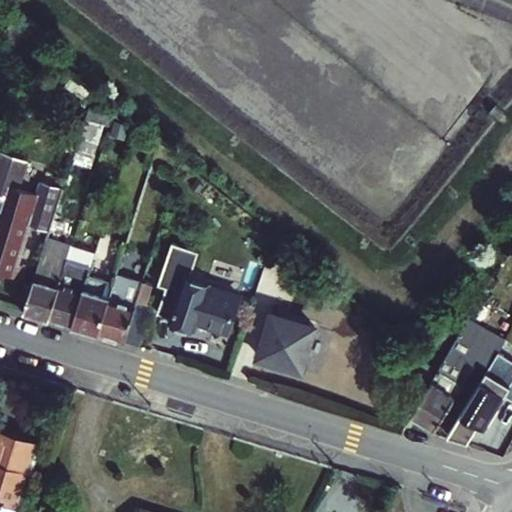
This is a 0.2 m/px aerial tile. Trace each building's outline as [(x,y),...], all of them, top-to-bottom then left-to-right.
[(85,134),(81,159),(95,161),(99,137),(85,134)] [(0,151),(0,272),(19,278),(24,264),(18,262),(30,224),(48,230),(61,187),(41,181),(37,193),(17,187),(25,160),(0,151)] [(47,317),(65,258),(70,244),(46,236),(23,310),(47,317)] [(167,284),(159,309),(172,314),(170,319),(193,326),(195,321),(225,331),(237,295),(190,279),(200,248),(173,239),(159,281),(167,284)] [(123,245),(111,241),(105,262),(117,266),(123,245)] [(47,317),(71,325),(87,274),(90,266),(65,258),(47,317)] [(117,266),(105,262),(100,278),(112,282),(114,274),(117,266)] [(281,284),(290,287),(295,271),(269,263),(258,298),(276,303),(281,284)] [(95,332),(112,282),(100,278),(87,274),(71,325),(95,332)] [(142,282),(114,274),(112,282),(95,332),(124,341),(136,301),(142,282)] [(151,306),(136,301),(124,341),(138,345),(151,306)] [(316,329),(273,313),(258,356),(300,371),(316,329)] [(502,341),(466,319),(410,413),(435,427),(475,362),(487,369),(496,353),(502,341)] [(511,361),(496,353),(487,369),(450,432),(475,445),(504,396),(511,399),(511,361)] [(411,404),(420,388),(410,382),(401,398),(411,404)] [(14,511),(37,439),(0,428),(0,511),(14,511)]
